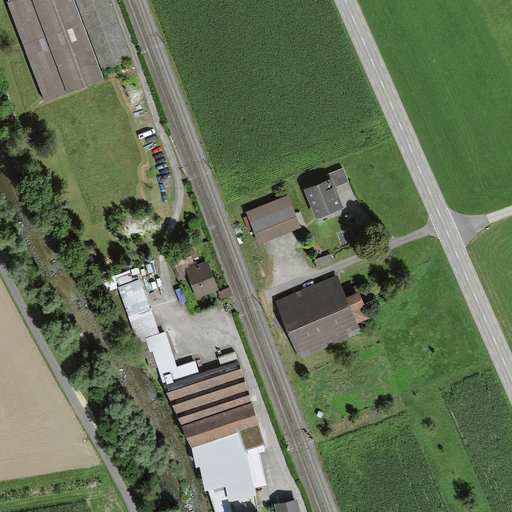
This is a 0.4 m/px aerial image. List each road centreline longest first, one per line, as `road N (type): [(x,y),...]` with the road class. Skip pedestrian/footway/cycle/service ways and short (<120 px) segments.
road 1 (primary): [(345,0),(511,377)]
road 2 (unclassified): [(133,511),(0,261)]
road 3 (unclassified): [(232,328),(305,511)]
